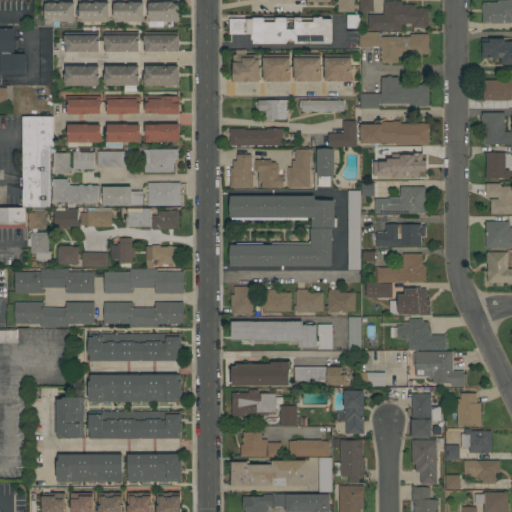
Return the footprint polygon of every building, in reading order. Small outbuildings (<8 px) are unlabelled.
[(337,0),(353,0),(354,4),(355,4),(355,8),(354,8),(354,11),(338,11),(337,0)] [(359,0),(373,0),(373,11),(359,11),(359,0)] [(482,12),(481,12),(481,4),(482,4),(482,2),(497,2),(497,0),(511,0),(511,16),(511,22),(482,22),(482,12)] [(368,30),(368,15),(383,15),(383,6),(384,6),(384,1),(401,1),(401,5),(415,5),(415,9),(428,9),(428,27),(412,27),(412,24),(401,24),(401,30),(368,30)] [(59,22),(59,27),(53,27),(53,22),(45,22),(44,3),(57,3),(57,2),(67,2),(67,3),(74,3),(74,21),(59,22)] [(79,21),(79,3),(91,3),(91,2),(101,2),(108,2),(108,22),(79,21)] [(113,22),(113,3),(126,3),(126,2),(136,2),(136,3),(143,3),(143,21),(113,22)] [(148,21),(148,3),(150,3),(179,3),(179,20),(178,20),(178,21),(148,21)] [(346,15),(359,15),(359,27),(346,27),(346,15)] [(294,44),(294,40),(286,40),(286,43),(252,44),(252,40),(251,40),(251,34),(229,34),(229,18),(319,18),(319,17),(322,17),(322,19),(331,19),(331,43),(294,44)] [(52,28),(52,85),(39,85),(39,28),(52,28)] [(0,29),(14,29),(14,54),(26,54),(26,75),(0,75),(0,29)] [(99,32),(98,52),(64,52),(64,32),(99,32)] [(139,32),(138,52),(103,52),(103,32),(139,32)] [(178,32),(178,52),(143,52),(143,32),(178,32)] [(410,37),(410,34),(428,34),(428,54),(413,54),(413,58),(403,58),(403,57),(398,57),(398,63),(381,63),(381,47),(360,47),(360,32),(379,32),(379,37),(410,37)] [(511,65),(501,65),(501,58),(481,58),(481,38),(504,39),(504,41),(511,41),(511,65)] [(290,54),(290,81),(263,81),(263,70),(262,70),(262,55),(290,54)] [(351,54),(351,81),(348,81),(325,81),(325,70),(324,70),(324,54),(351,54)] [(259,55),(259,82),(232,82),(233,55),(259,55)] [(320,55),(320,81),(294,81),(294,70),(293,70),(293,55),(320,55)] [(64,86),(64,66),(99,66),(99,86),(64,86)] [(104,86),(104,66),(138,66),(138,86),(104,86)] [(144,86),(144,66),(178,66),(179,86),(144,86)] [(483,80),(510,80),(510,75),(511,75),(511,94),(511,100),(483,100),(483,80)] [(379,103),(379,108),(360,108),(360,94),(381,94),(381,77),(387,77),(387,76),(391,76),(391,77),(398,77),(398,84),(413,84),(413,85),(422,85),(422,86),(429,86),(429,106),(410,106),(410,103),(379,103)] [(0,88),(7,88),(7,94),(9,94),(9,98),(7,98),(7,105),(0,105),(0,88)] [(100,96),(100,114),(88,114),(67,114),(67,105),(65,105),(65,96),(100,96)] [(139,96),(139,114),(106,114),(106,105),(105,105),(105,96),(139,96)] [(158,96),(178,97),(178,98),(179,98),(179,114),(145,114),(145,104),(144,104),(144,96),(158,96)] [(288,100),(288,112),(286,112),(286,119),(265,120),(265,111),(258,111),(258,108),(254,108),(254,102),(258,102),(258,100),(288,100)] [(343,100),(343,112),(302,111),(302,107),(299,107),(299,100),(343,100)] [(484,126),(482,126),(482,113),(504,113),(504,132),(510,132),(510,126),(511,126),(511,144),(484,144),(484,126)] [(49,207),(22,207),(22,117),(52,117),(52,147),(49,147),(49,207)] [(342,133),(342,121),(356,121),(356,147),(328,147),(328,133),(342,133)] [(396,145),(396,143),(360,143),(360,139),(359,139),(359,126),(360,126),(360,124),(373,124),(373,123),(375,121),(378,121),(380,123),(380,124),(381,124),(381,121),(392,121),(400,121),(400,123),(429,123),(429,145),(396,145)] [(88,124),(88,125),(100,125),(100,142),(77,142),(77,147),(67,147),(67,143),(65,143),(65,133),(67,133),(67,124),(88,124)] [(127,124),(127,125),(140,125),(140,143),(122,142),(122,147),(105,147),(105,133),(106,133),(106,124),(127,124)] [(157,125),(157,124),(179,124),(179,140),(178,140),(178,142),(145,142),(145,134),(145,125),(157,125)] [(229,128),(244,128),(244,130),(266,130),(266,128),(283,128),(283,146),(229,146),(229,128)] [(379,160),(379,147),(392,147),(392,160),(379,160)] [(144,173),(144,163),(143,163),(143,150),(178,149),(178,159),(174,159),(174,172),(144,173)] [(310,188),(287,188),(287,168),(291,167),(291,160),(295,160),(295,149),(309,149),(310,188)] [(317,149),(334,149),(334,176),(330,177),(330,187),(318,187),(318,176),(317,176),(317,149)] [(73,169),(73,151),(80,151),(80,152),(94,152),(94,169),(73,169)] [(124,151),(124,155),(127,155),(127,166),(124,166),(124,167),(97,167),(97,158),(95,158),(95,154),(97,154),(97,151),(124,151)] [(398,179),(398,156),(406,156),(406,152),(421,152),(421,161),(424,161),(424,178),(398,179)] [(511,155),(511,167),(505,167),(505,170),(509,170),(509,179),(503,179),(503,178),(492,178),(492,179),(485,179),(486,152),(506,153),(511,155)] [(69,174),(53,174),(53,173),(52,173),(52,167),(53,167),(53,153),(69,153),(69,174)] [(229,188),(229,167),(232,167),(232,161),(236,161),(236,154),(251,154),(251,173),(252,173),(252,188),(229,188)] [(278,176),(283,176),(283,188),(278,188),(278,189),(261,188),(261,182),(257,182),(257,172),(254,172),(255,160),(270,160),(270,162),(274,162),(278,166),(278,176)] [(52,202),(52,179),(67,179),(67,182),(69,182),(69,185),(98,185),(98,202),(52,202)] [(361,194),(361,182),(373,182),(374,194),(361,194)] [(131,187),(131,191),(143,191),(143,198),(147,198),(147,183),(180,183),(180,206),(147,205),(147,203),(143,203),(143,204),(131,204),(131,205),(103,205),(103,187),(131,187)] [(491,199),(498,199),(498,197),(485,197),(485,184),(500,184),(500,186),(511,186),(511,214),(491,214),(491,199)] [(374,213),(374,211),(371,211),(371,202),(374,202),(374,199),(388,199),(388,197),(400,197),(400,187),(424,187),(424,204),(425,204),(425,213),(374,213)] [(347,191),(360,191),(360,269),(348,270),(347,191)] [(314,196),(314,201),(334,201),(334,218),(336,218),(336,227),(334,227),(334,228),(311,228),(311,227),(309,227),(309,220),(231,220),(231,218),(230,218),(230,196),(314,196)] [(87,226),(87,225),(81,225),(81,212),(87,212),(87,211),(93,211),(93,207),(98,207),(98,203),(102,203),(102,207),(110,207),(110,210),(111,210),(111,226),(87,226)] [(62,227),(62,231),(54,231),(54,210),(56,211),(56,207),(65,208),(78,209),(77,219),(80,219),(80,227),(62,227)] [(0,208),(26,208),(26,227),(0,227),(0,208)] [(151,208),(151,230),(142,230),(142,227),(126,227),(126,216),(127,216),(127,208),(151,208)] [(160,228),(160,230),(152,230),(152,215),(158,215),(158,211),(172,211),(172,210),(177,210),(177,211),(179,211),(178,228),(160,228)] [(28,229),(28,213),(45,212),(46,228),(28,229)] [(486,222),(509,222),(509,228),(511,228),(511,248),(486,248),(486,222)] [(399,246),(376,246),(376,232),(385,232),(385,224),(421,224),(421,226),(425,226),(425,237),(421,237),(421,246),(399,246)] [(230,266),(230,245),(236,245),(236,243),(262,243),(262,244),(271,244),(271,243),(309,243),(309,242),(311,242),(311,229),(331,229),(331,265),(230,266)] [(35,260),(35,253),(30,253),(30,246),(28,246),(28,239),(29,239),(29,232),(47,232),(47,239),(48,239),(48,251),(50,251),(50,259),(35,260)] [(110,245),(117,245),(117,243),(119,243),(119,238),(131,238),(131,248),(134,248),(134,257),(131,257),(131,263),(130,263),(130,268),(119,268),(119,263),(118,263),(118,258),(110,258),(110,245)] [(146,246),(151,246),(151,245),(160,245),(160,246),(179,247),(178,264),(157,264),(157,259),(157,261),(154,261),(154,259),(153,259),(153,268),(146,268),(146,246)] [(107,253),(107,267),(82,267),(82,264),(57,263),(57,247),(59,247),(59,246),(71,246),(71,247),(78,247),(78,257),(82,257),(82,252),(107,253)] [(487,262),(486,262),(486,252),(507,252),(507,269),(511,269),(511,284),(507,284),(507,283),(487,283),(487,262)] [(402,268),(402,254),(422,254),(422,264),(423,264),(423,266),(426,266),(426,281),(405,281),(405,282),(374,282),(373,268),(402,268)] [(65,293),(65,287),(43,287),(43,293),(14,293),(14,272),(40,272),(40,269),(68,269),(68,272),(94,272),(94,293),(65,293)] [(157,269),(157,272),(183,272),(183,293),(155,293),(155,287),(132,287),(132,293),(103,293),(103,272),(129,272),(129,269),(157,269)] [(392,284),(392,298),(365,298),(365,283),(377,284),(392,284)] [(252,313),(249,313),(249,316),(246,316),(246,314),(230,314),(230,295),(234,295),(234,286),(252,286),(252,313)] [(397,315),(397,294),(404,294),(404,288),(405,288),(405,287),(420,287),(420,289),(426,288),(426,300),(428,300),(429,300),(429,301),(430,302),(430,315),(397,315)] [(264,311),(263,293),(264,293),(264,290),(275,289),(275,292),(290,292),(291,311),(264,311)] [(295,311),(295,289),(307,289),(307,292),(323,292),(323,311),(295,311)] [(327,311),(327,292),(328,292),(328,289),(339,289),(339,292),(355,292),(355,311),(327,311)] [(43,302),(43,308),(65,308),(65,302),(94,302),(94,324),(68,324),(68,327),(54,327),(54,328),(44,328),(44,327),(40,327),(40,324),(14,324),(14,302),(43,302)] [(132,302),(132,308),(154,308),(154,302),(183,302),(183,324),(157,323),(157,327),(129,327),(129,324),(103,323),(103,302),(132,302)] [(347,317),(360,317),(360,350),(348,350),(347,317)] [(408,350),(408,342),(406,342),(406,339),(397,339),(397,334),(390,334),(390,327),(396,327),(396,326),(403,326),(403,322),(409,322),(409,319),(422,319),(422,322),(427,322),(427,329),(431,329),(431,335),(445,335),(445,350),(408,350)] [(302,321),(302,325),(306,325),(306,322),(312,322),(312,325),(332,325),(332,349),(317,349),(317,347),(297,347),(297,342),(273,342),(273,341),(254,342),(254,345),(251,345),(251,340),(231,340),(231,321),(302,321)] [(0,330),(17,330),(18,343),(0,343),(0,330)] [(88,361),(88,334),(180,333),(180,338),(181,338),(181,354),(180,354),(180,360),(88,361)] [(452,351),(452,371),(464,371),(464,386),(451,386),(451,383),(432,383),(432,378),(428,378),(428,377),(415,377),(415,376),(414,376),(414,366),(413,366),(413,353),(415,353),(415,352),(452,351)] [(231,385),(231,366),(235,366),(235,364),(270,364),(270,362),(290,362),(290,370),(289,370),(289,385),(231,385)] [(294,380),(294,367),(325,367),(325,380),(294,380)] [(326,367),(341,367),(341,375),(345,375),(345,385),(327,385),(326,367)] [(367,386),(367,384),(358,384),(358,372),(385,372),(385,386),(367,386)] [(88,402),(88,375),(180,375),(180,381),(181,381),(181,397),(180,397),(180,402),(88,402)] [(248,392),(248,389),(258,389),(258,393),(275,393),(275,413),(268,413),(268,415),(260,415),(260,414),(244,414),(244,416),(231,416),(231,392),(248,392)] [(363,434),(345,433),(345,421),(343,421),(344,390),(363,390),(363,434)] [(430,394),(430,407),(440,407),(440,421),(431,421),(430,437),(411,437),(411,393),(430,394)] [(460,399),(460,393),(476,393),(476,403),(480,403),(480,425),(457,425),(457,399),(460,399)] [(56,437),(56,397),(83,397),(83,437),(56,437)] [(296,425),(279,425),(279,406),(296,406),(296,425)] [(88,438),(88,411),(180,411),(180,416),(181,416),(181,432),(180,432),(180,438),(88,438)] [(491,431),(491,452),(488,452),(488,453),(469,453),(469,448),(461,447),(461,433),(464,433),(464,429),(470,429),(470,430),(491,431)] [(240,457),(240,444),(243,444),(242,432),(261,432),(261,439),(267,439),(267,442),(281,442),(281,457),(240,457)] [(339,439),(362,439),(362,457),(363,457),(364,483),(348,483),(348,475),(333,475),(333,462),(339,462),(339,439)] [(288,456),(288,441),(296,441),(296,440),(321,440),(321,441),(329,441),(329,456),(288,456)] [(436,484),(420,484),(420,472),(415,472),(415,463),(411,463),(411,440),(436,440),(436,484)] [(459,445),(458,459),(444,459),(444,445),(459,445)] [(56,482),(56,454),(122,454),(122,481),(56,482)] [(178,454),(178,460),(181,460),(181,477),(180,477),(180,481),(127,481),(127,454),(178,454)] [(331,492),(318,492),(318,457),(331,457),(331,492)] [(231,485),(231,462),(242,462),(242,460),(249,460),(249,464),(270,464),(270,461),(306,461),(306,485),(231,485)] [(499,460),(499,473),(495,473),(495,483),(482,483),(482,480),(474,480),(474,472),(464,472),(464,460),(499,460)] [(459,475),(459,489),(445,489),(445,475),(459,475)] [(339,511),(339,486),(363,486),(363,509),(360,509),(360,511),(339,511)] [(437,511),(413,511),(413,502),(411,502),(411,486),(416,486),(416,487),(429,487),(429,500),(437,500),(437,511)] [(507,492),(507,511),(483,511),(483,508),(476,508),(476,511),(459,511),(459,505),(475,505),(475,503),(474,503),(474,494),(475,494),(475,492),(507,492)] [(63,493),(63,511),(41,511),(41,493),(63,493)] [(91,493),(91,496),(92,496),(92,511),(69,511),(69,493),(91,493)] [(120,493),(120,496),(121,496),(121,511),(97,511),(98,493),(120,493)] [(150,493),(150,496),(150,511),(126,511),(126,493),(150,493)] [(178,493),(178,496),(179,496),(179,511),(156,511),(156,493),(178,493)] [(285,511),(285,506),(267,506),(267,511),(266,511),(245,511),(245,510),(242,510),(242,497),(262,497),(262,495),(272,495),(272,494),(329,494),(329,511),(285,511)]
